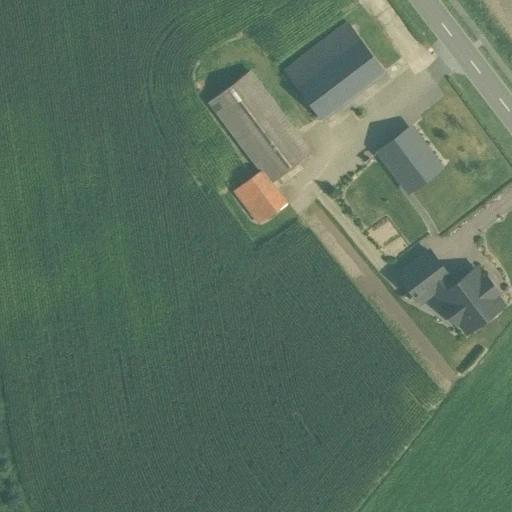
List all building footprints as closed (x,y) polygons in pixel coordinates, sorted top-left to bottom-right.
[(321,119),(385,71),(348,23),(284,71),(321,119)] [(271,182),(310,152),(249,71),(209,101),(261,169),(234,189),(259,222),(286,202),(271,182)] [(440,168),(410,127),(379,150),(409,191),(440,168)] [(399,276),(419,301),(435,289),(448,279),(450,277),(430,252),(399,276)] [(467,332),(502,305),(494,294),(497,292),(486,277),(483,279),(474,269),(453,285),(448,279),(435,289),(447,305),(444,307),(456,323),(459,321),(467,332)]
